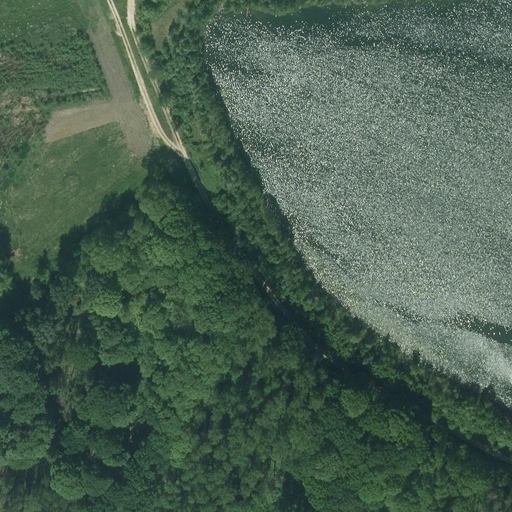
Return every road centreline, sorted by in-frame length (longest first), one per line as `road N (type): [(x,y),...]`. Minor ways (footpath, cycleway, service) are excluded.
road 1 (track): [(511,461),(306,337),(253,271),(179,148),(161,134),(107,0)]
road 2 (track): [(179,148),(131,24),(130,0)]
